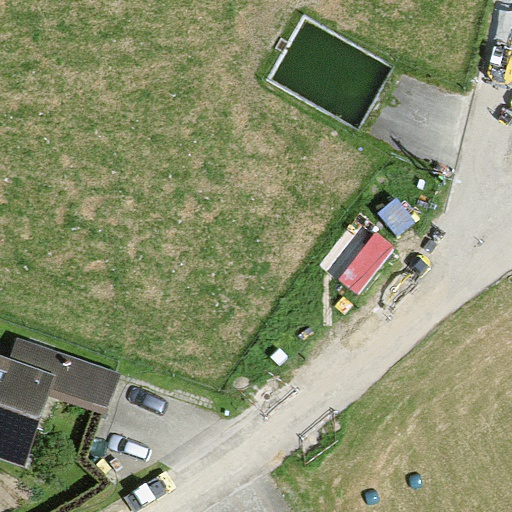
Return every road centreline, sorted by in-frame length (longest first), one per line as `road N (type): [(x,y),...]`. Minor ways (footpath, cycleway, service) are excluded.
road 1 (tertiary): [(147,511),(281,422),(506,238)]
road 2 (unclassified): [(511,63),(499,171),(506,238)]
